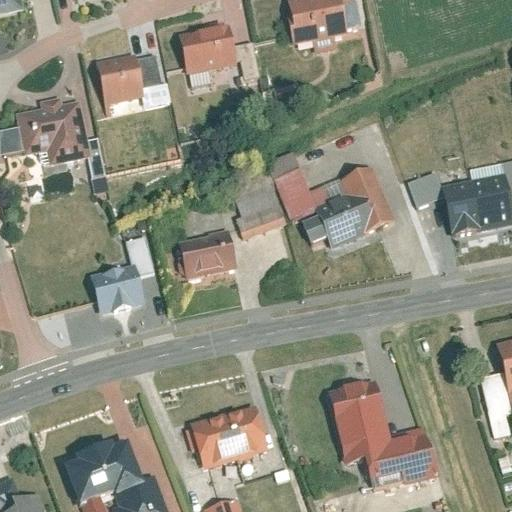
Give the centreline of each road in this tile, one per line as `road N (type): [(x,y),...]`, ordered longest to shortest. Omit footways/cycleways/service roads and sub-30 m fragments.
road 1 (residential): [(41,390),(221,341),(511,287)]
road 2 (residential): [(158,0),(61,34),(10,63),(0,78)]
road 3 (residential): [(0,248),(41,390)]
